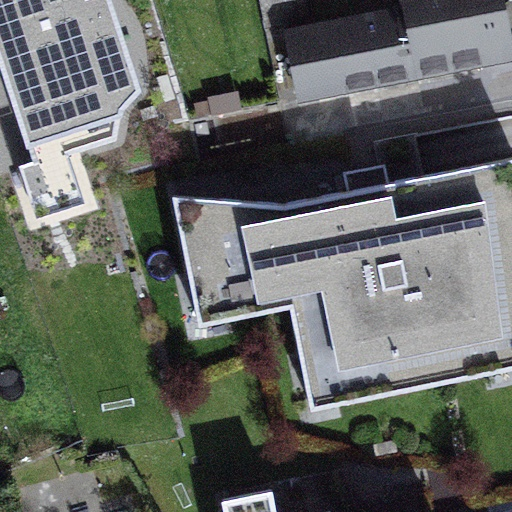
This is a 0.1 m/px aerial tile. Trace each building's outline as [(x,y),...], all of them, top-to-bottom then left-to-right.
[(0,0),(0,104),(35,229),(102,211),(86,159),(126,148),(141,98),(109,0),(98,0),(87,4),(86,0),(0,0)] [(259,0),(264,28),(310,19),(306,0),(259,0)] [(511,0),(401,0),(403,7),(403,10),(405,9),(418,75),(511,57),(511,0)] [(285,31),(300,99),(418,75),(405,9),(403,10),(403,7),(285,31)] [(212,101),(214,113),(239,108),(236,96),(212,101)] [(511,342),(511,158),(423,177),(389,184),(348,192),(284,205),(173,196),(190,276),(218,270),(228,320),(291,307),(301,356),(325,351),(336,404),(484,374),(478,350),(511,342)] [(344,173),(348,192),(389,184),(385,165),(364,170),(344,173)] [(200,326),(228,320),(218,270),(190,276),(200,326)] [(484,374),(511,368),(511,342),(478,350),(484,374)] [(311,409),(336,404),(325,351),(301,356),(311,409)] [(276,511),(272,490),(223,500),(225,511),(276,511)]
